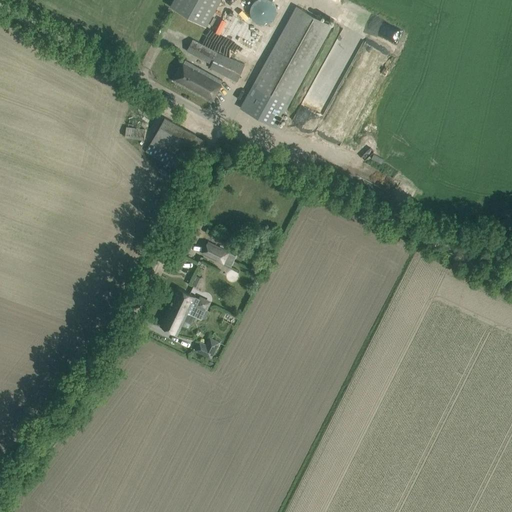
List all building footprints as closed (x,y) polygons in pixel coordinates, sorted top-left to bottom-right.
[(174,0),(171,7),(204,25),(218,0),(174,0)] [(250,8),(250,11),(250,14),(251,17),(252,19),(254,20),(256,22),(258,23),(260,24),(263,24),(266,24),(268,24),(271,22),(273,20),(274,19),(275,17),(276,13),(277,11),(276,9),(276,6),(274,3),(273,2),(271,0),(270,0),(255,0),(256,0),(254,2),(252,3),(251,5),(250,8)] [(297,6),(240,108),(276,127),(291,100),(291,99),(332,25),(297,6)] [(233,15),(221,37),(254,56),(266,33),(233,15)] [(187,51),(212,64),(210,68),(237,81),(245,64),(218,53),(193,40),(187,51)] [(223,81),(185,60),(173,81),(212,102),(223,81)] [(146,151),(185,174),(204,140),(165,118),(146,151)] [(126,127),(125,137),(144,139),(145,129),(126,127)] [(208,241),(202,254),(224,265),(230,252),(208,241)] [(200,299),(195,296),(178,288),(169,307),(186,315),(187,313),(201,319),(206,318),(209,311),(206,310),(206,309),(197,305),(200,299)] [(186,315),(169,307),(160,326),(177,334),(186,315)] [(194,350),(211,358),(219,341),(210,337),(206,344),(199,340),(194,350)]
